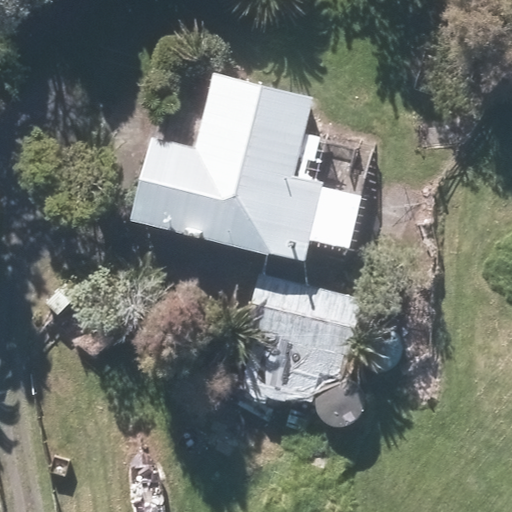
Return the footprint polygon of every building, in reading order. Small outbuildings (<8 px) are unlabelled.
[(135,218),(310,259),(315,240),(354,248),(367,192),(325,182),(335,136),(311,131),(321,95),(216,70),(199,144),(155,133),(135,218)] [(366,297),(260,271),(247,330),(353,354),(366,297)] [(66,282),(46,299),(59,313),(79,294),(66,282)] [(96,302),(68,332),(96,358),(124,327),(96,302)] [(182,428),(174,462),(192,465),(199,431),(182,428)]
